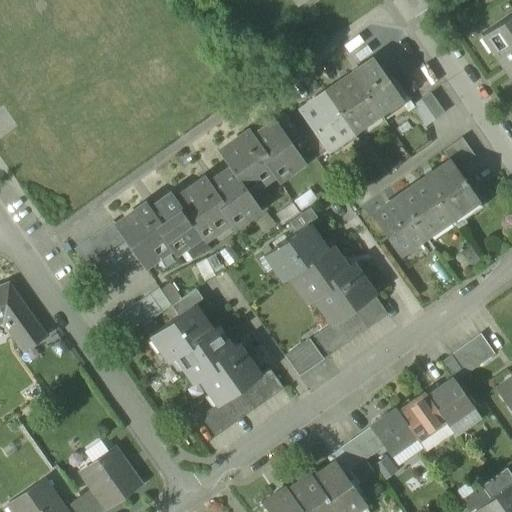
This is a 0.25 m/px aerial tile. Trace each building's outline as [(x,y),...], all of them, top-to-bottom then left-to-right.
[(511,12),(480,35),(481,36),(486,33),(497,49),(492,52),(502,68),(508,64),(511,70),(511,72),(508,75),(509,77),(511,75),(511,12)] [(486,33),(481,36),(492,52),(497,49),(486,33)] [(343,39),(344,50),(365,50),(365,38),(343,39)] [(372,60),(350,75),(372,107),(378,116),(406,96),(395,80),(389,84),(372,60)] [(502,68),(508,75),(511,72),(511,70),(508,64),(502,68)] [(350,75),(324,93),(346,125),(372,107),(350,75)] [(352,134),(346,125),(324,93),(298,111),(311,129),(327,152),(352,134)] [(411,107),(423,124),(442,111),(430,94),(427,96),(411,107)] [(346,125),(352,134),(378,116),(372,107),(346,125)] [(217,153),(229,169),(244,190),(256,181),(259,186),(272,177),(276,182),(291,171),(288,167),(301,158),(274,120),(252,135),(249,130),(217,153)] [(300,136),(316,159),(327,152),(311,129),(300,136)] [(449,162),(456,171),(471,160),(458,141),(442,151),(449,162)] [(288,167),(291,171),(304,162),(301,158),(288,167)] [(449,162),(423,180),(446,214),(450,219),(477,201),(456,171),(449,162)] [(205,179),(174,200),(197,232),(200,237),(213,228),(216,232),(228,223),(233,229),(248,218),(245,213),(255,206),(247,194),(244,190),(229,169),(209,184),(205,179)] [(420,232),(446,214),(423,180),(397,199),(420,232)] [(244,190),(247,194),(259,186),(256,181),(244,190)] [(186,239),(197,232),(174,200),(170,194),(149,209),(146,204),(114,226),(125,241),(138,260),(141,264),(154,255),(157,259),(170,250),(173,255),(190,244),(186,239)] [(424,238),(420,232),(397,199),(371,217),(398,256),(424,238)] [(245,213),(248,218),(259,210),(255,206),(245,213)] [(287,223),(294,233),(306,225),(316,219),(309,208),(287,223)] [(424,238),(425,239),(451,221),(450,219),(446,214),(420,232),(424,238)] [(111,223),(103,228),(117,247),(125,241),(114,226),(111,223)] [(281,281),(289,276),(324,251),(306,225),(294,233),(263,256),(265,258),(267,256),(275,267),(273,269),(281,281)] [(87,268),(117,247),(103,228),(73,249),(87,268)] [(213,228),(200,237),(203,241),(216,232),(213,228)] [(190,244),(200,237),(197,232),(186,239),(190,244)] [(138,260),(125,241),(117,247),(87,268),(86,269),(98,287),(138,260)] [(330,247),(324,251),(289,276),(308,303),(313,299),(354,269),(350,263),(345,267),(330,247)] [(144,268),(157,259),(154,255),(141,264),(144,268)] [(265,258),(273,269),(275,267),(267,256),(265,258)] [(372,295),(354,269),(313,299),(331,324),(333,323),(342,317),(352,310),(362,302),(372,295)] [(0,320),(4,319),(26,350),(45,336),(7,284),(0,286),(0,320)] [(131,334),(170,306),(171,306),(158,288),(119,316),(131,334)] [(194,289),(171,306),(170,306),(177,316),(192,306),(202,300),(194,289)] [(372,295),(362,302),(376,322),(386,315),(372,295)] [(366,329),(376,322),(362,302),(352,310),(366,329)] [(174,357),(178,354),(210,332),(209,330),(207,332),(203,327),(206,325),(192,306),(177,316),(149,336),(168,362),(173,358),(174,357)] [(356,336),(366,329),(352,310),(342,317),(356,336)] [(126,338),(131,334),(119,316),(99,330),(112,347),(126,338)] [(347,343),(356,336),(342,317),(333,323),(347,343)] [(327,357),(347,343),(333,323),(331,324),(313,337),(327,357)] [(216,328),(210,332),(178,354),(187,366),(182,369),(193,384),(199,380),(208,393),(212,390),(220,401),(216,404),(216,405),(217,406),(239,390),(258,376),(236,344),(230,348),(216,328)] [(479,333),(449,354),(464,375),(493,354),(479,333)] [(284,357),(298,377),(323,360),(308,339),(284,357)] [(178,354),(174,357),(182,369),(187,366),(178,354)] [(453,382),(464,375),(449,354),(438,362),(451,380),(451,379),(453,382)] [(258,376),(239,390),(253,409),(282,388),(268,369),(258,376)] [(511,376),(495,389),(511,413),(511,376)] [(451,380),(426,397),(443,421),(446,425),(471,407),(453,382),(451,379),(451,380)] [(214,437),(253,409),(239,390),(217,406),(216,405),(199,417),(214,437)] [(208,393),(216,404),(220,401),(212,390),(208,393)] [(423,394),(397,413),(413,435),(417,440),(443,421),(426,397),(423,394)] [(480,419),(471,407),(446,425),(451,434),(454,438),(480,419)] [(388,453),(413,435),(397,413),(395,410),(370,428),(384,447),(388,453)] [(425,452),(451,434),(446,425),(443,421),(417,440),(422,448),(425,452)] [(370,428),(359,435),(373,455),(384,447),(370,428)] [(359,435),(350,442),(364,462),(373,455),(359,435)] [(397,466),(422,448),(417,440),(413,435),(388,453),(397,466)] [(350,442),(340,449),(354,469),(364,462),(350,442)] [(92,490),(106,509),(139,485),(114,449),(93,464),(96,468),(83,477),(92,490)] [(344,476),(354,469),(340,449),(330,456),(334,461),(344,476)] [(386,456),(371,467),(381,482),(397,472),(386,456)] [(334,461),(311,477),(335,511),(345,511),(362,501),(344,476),(334,461)] [(479,487),(488,499),(511,483),(511,484),(511,483),(511,478),(505,468),(486,482),(479,487)] [(309,474),(286,490),(301,511),(335,511),(311,477),(309,474)] [(65,511),(64,510),(42,480),(11,502),(17,511),(65,511)] [(482,511),(511,511),(511,484),(511,483),(488,499),(478,506),(482,511)] [(266,511),(301,511),(286,490),(283,487),(260,503),(266,511)] [(92,490),(74,503),(80,511),(100,511),(106,509),(92,490)] [(80,511),(74,503),(64,510),(65,511),(80,511)]
